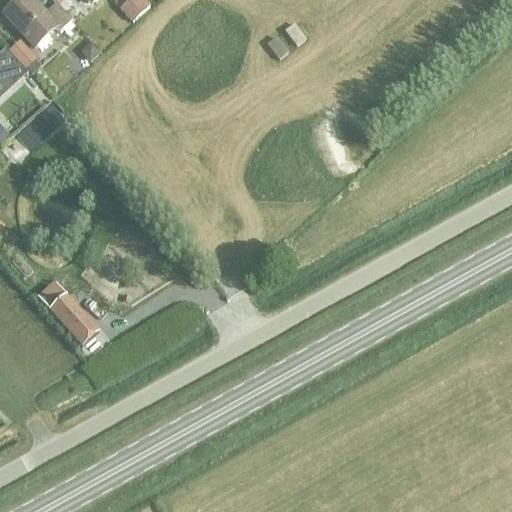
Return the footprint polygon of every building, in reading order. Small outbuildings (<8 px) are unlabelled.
[(70,26),(55,9),(44,19),(27,0),(24,0),(3,19),(32,51),(55,31),(59,36),(70,26)] [(66,0),(63,0),(55,7),(63,16),(73,7),(66,0)] [(131,24),(148,9),(140,0),(132,0),(120,11),(131,24)] [(295,28),(284,35),(296,52),(307,44),(295,28)] [(277,41),(266,49),(278,65),(289,58),(277,41)] [(20,45),(7,56),(24,74),(37,63),(20,45)] [(90,46),(82,52),(82,59),(88,66),(99,57),(90,46)] [(0,90),(20,72),(5,55),(4,56),(6,58),(0,63),(0,90)] [(150,251),(142,252),(143,260),(152,259),(150,251)] [(53,285),(36,300),(79,350),(96,335),(53,285)]
